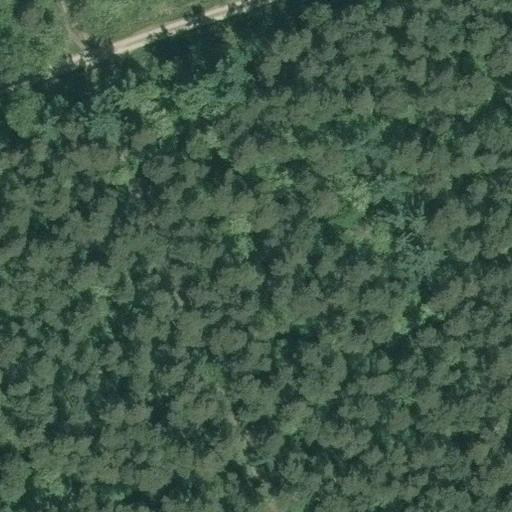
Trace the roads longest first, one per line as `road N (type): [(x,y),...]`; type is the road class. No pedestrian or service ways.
road 1 (track): [(276,511),(61,0)]
road 2 (track): [(274,0),(0,93)]
